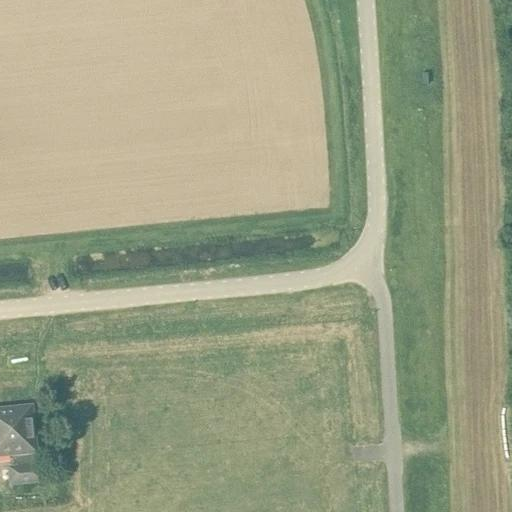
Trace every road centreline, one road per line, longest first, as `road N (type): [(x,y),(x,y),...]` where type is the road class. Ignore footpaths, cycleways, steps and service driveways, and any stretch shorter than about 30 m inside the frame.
road 1 (track): [(440,0),(457,511)]
road 2 (unclassified): [(0,310),(320,280),(363,263)]
road 3 (unclassified): [(363,263),(378,219),(362,0)]
road 4 (unclassified): [(395,511),(379,295),(363,263)]
